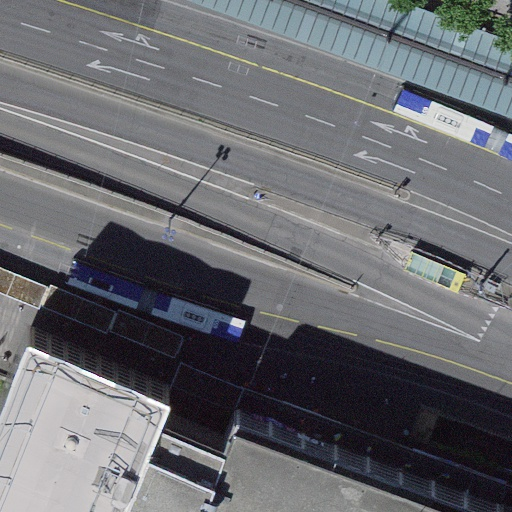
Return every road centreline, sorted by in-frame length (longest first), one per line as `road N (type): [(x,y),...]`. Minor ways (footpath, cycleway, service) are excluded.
road 1 (secondary): [(0,114),(221,194),(511,326)]
road 2 (primary): [(511,181),(0,5)]
road 3 (primary): [(0,218),(511,391)]
